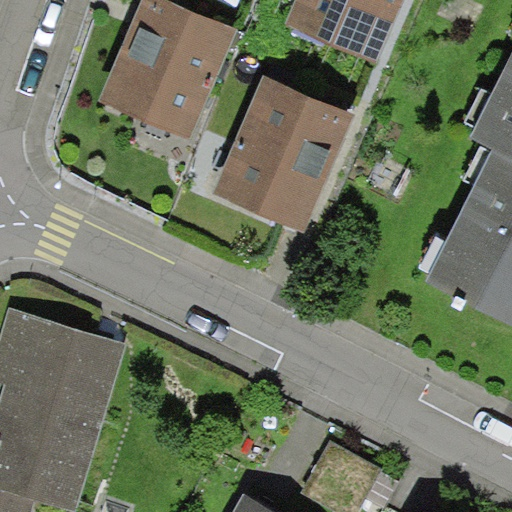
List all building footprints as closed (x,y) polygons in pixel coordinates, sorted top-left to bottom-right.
[(223,15),(169,0),(118,0),(89,106),(190,134),(223,15)] [(383,0),(275,0),(271,15),(372,43),(383,0)] [(511,55),(473,135),(495,146),(424,273),(511,315),(511,55)] [(330,96),(229,68),(196,188),(297,215),(330,96)] [(77,511),(129,344),(11,309),(0,345),(0,376),(8,382),(0,409),(0,511),(32,511),(35,503),(65,511),(77,511)] [(331,440),(303,491),(339,511),(358,511),(383,468),(331,440)] [(283,511),(245,491),(232,511),(283,511)]
